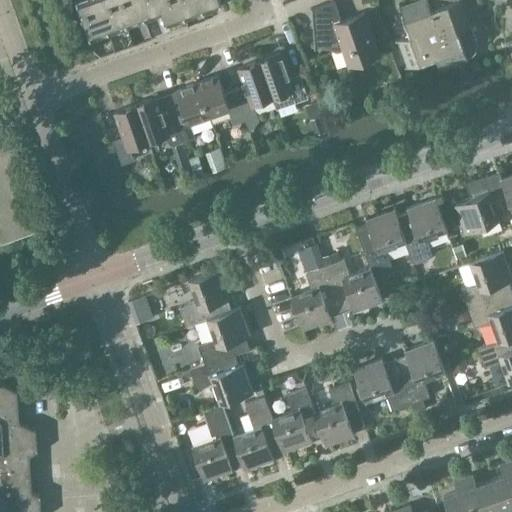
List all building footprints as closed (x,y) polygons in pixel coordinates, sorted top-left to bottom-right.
[(127,26),(117,0),(78,0),(76,1),(90,39),(127,26)] [(163,13),(158,0),(117,0),(127,26),(163,13)] [(185,18),(178,0),(158,0),(163,13),(167,25),(185,18)] [(178,0),(185,18),(222,5),(220,0),(178,0)] [(416,0),(400,6),(410,35),(396,40),(405,67),(437,56),(442,71),(469,61),(468,58),(472,56),(475,52),(477,47),(477,41),(472,25),(469,26),(460,0),(416,0)] [(335,1),(312,9),(315,48),(332,42),(335,51),(343,48),(349,66),(379,56),(364,13),(342,21),(335,1)] [(260,60),(273,97),(277,108),(296,101),(296,102),(308,98),(300,74),(289,77),(281,52),(260,60)] [(254,104),(273,97),(260,60),(239,67),(248,92),(238,96),(246,120),(249,129),(253,128),(260,119),(254,104)] [(246,120),(238,96),(227,99),(219,74),(198,82),(210,114),(212,123),(231,116),(234,124),(246,120)] [(212,123),(210,114),(198,82),(177,89),(186,114),(176,118),(184,142),(196,137),(194,131),(212,125),(212,123)] [(184,142),(176,118),(166,121),(157,96),(136,104),(149,141),(164,136),(172,146),(184,142)] [(130,148),(149,141),(136,104),(115,111),(124,136),(114,140),(122,164),(134,159),(130,148)] [(0,238),(1,243),(44,227),(10,132),(0,135),(0,238)] [(500,177),(502,176),(500,171),(466,183),(471,198),(455,204),(465,232),(500,220),(492,199),(506,194),(500,177)] [(511,172),(502,176),(500,177),(506,194),(511,209),(511,172)] [(407,241),(406,241),(413,260),(432,253),(427,238),(448,230),(436,197),(407,207),(409,212),(398,216),(407,241)] [(407,241),(398,216),(395,207),(366,217),(368,222),(357,226),(371,266),(372,266),(374,270),(393,263),(387,248),(406,241),(407,241)] [(469,307),(511,291),(511,286),(510,281),(511,279),(511,272),(504,250),(469,262),(477,284),(463,289),(469,307)] [(372,266),(371,266),(351,273),(345,257),(326,264),(342,309),(354,304),(356,310),(384,299),(374,270),(372,266)] [(332,312),(342,309),(326,264),(308,271),(313,287),(292,294),(304,328),(334,317),(332,312)] [(206,317),(233,307),(229,298),(234,296),(223,265),(188,278),(196,300),(181,306),(188,324),(206,317)] [(174,280),(177,293),(189,290),(187,278),(174,280)] [(498,343),(511,337),(511,291),(469,307),(476,327),(490,322),(497,341),(498,343)] [(147,294),(127,296),(130,319),(150,316),(147,294)] [(235,352),(251,347),(247,338),(253,336),(241,304),(233,307),(206,317),(214,337),(198,343),(205,362),(205,363),(235,352)] [(511,337),(498,343),(497,341),(479,348),(486,367),(502,361),(509,383),(511,381),(511,337)] [(397,359),(413,404),(432,397),(427,381),(448,373),(436,339),(406,349),(408,355),(397,359)] [(454,371),(466,366),(460,350),(447,356),(454,371)] [(239,363),(235,352),(205,363),(205,362),(191,368),(198,386),(212,381),(220,403),(255,391),(244,361),(239,363)] [(413,404),(397,359),(386,363),(384,357),(356,367),(368,401),(389,394),(395,410),(413,404)] [(159,380),(162,389),(180,383),(177,374),(159,380)] [(314,409),(323,431),(327,444),(356,433),(354,429),(366,425),(350,380),(330,388),(336,402),(316,409),(314,409)] [(31,492),(29,455),(37,450),(36,430),(18,422),(17,391),(0,383),(0,511),(40,511),(40,496),(31,492)] [(314,409),(316,409),(308,386),(288,394),(294,410),(275,416),(273,417),(284,449),(285,450),(314,440),(312,434),(323,431),(314,409)] [(273,417),(275,416),(271,404),(268,405),(262,389),(253,392),(259,409),(251,411),(257,426),(236,433),(235,434),(244,460),(246,464),(247,467),(275,457),(274,453),(284,449),(273,417)] [(235,434),(236,433),(224,402),(206,409),(215,436),(193,444),(206,478),(246,464),(244,460),(235,434)] [(191,439),(210,432),(205,418),(186,425),(191,439)] [(501,508),(511,503),(511,467),(510,461),(500,464),(503,474),(491,479),(501,508)] [(489,511),(501,508),(491,479),(477,484),(473,474),(464,477),(476,511),(489,511)] [(450,511),(476,511),(464,477),(455,480),(458,490),(444,495),(450,511)]
